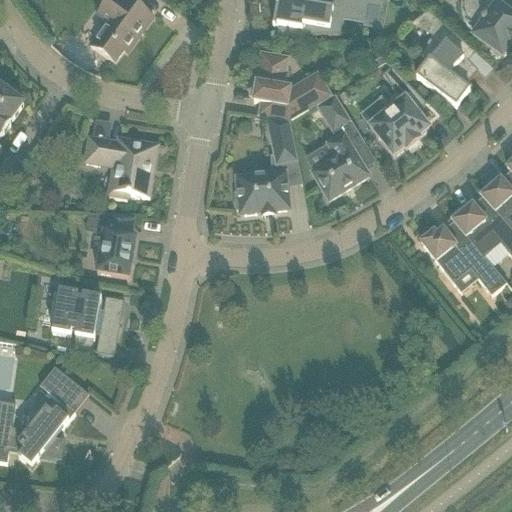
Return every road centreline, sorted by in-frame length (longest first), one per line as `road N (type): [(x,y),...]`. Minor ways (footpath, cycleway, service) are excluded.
road 1 (residential): [(184,254),(275,253),(335,242),(449,174),(511,109)]
road 2 (residential): [(0,504),(50,511),(86,503),(115,473),(160,375),(184,254)]
road 3 (residential): [(208,109),(119,96),(51,62),(0,1)]
road 4 (primary): [(377,511),(511,404)]
road 5 (residential): [(184,254),(208,109)]
